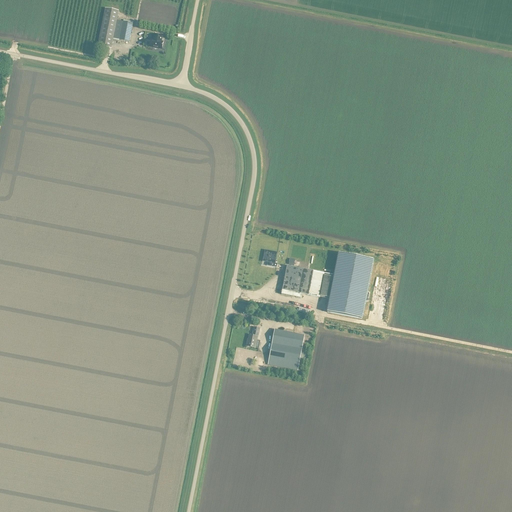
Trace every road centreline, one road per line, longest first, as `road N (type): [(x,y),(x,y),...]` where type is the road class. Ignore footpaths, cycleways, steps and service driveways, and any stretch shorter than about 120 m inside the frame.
road 1 (unclassified): [(188,511),(255,160),(244,126),(225,104),(180,85)]
road 2 (unclassified): [(180,85),(0,50)]
